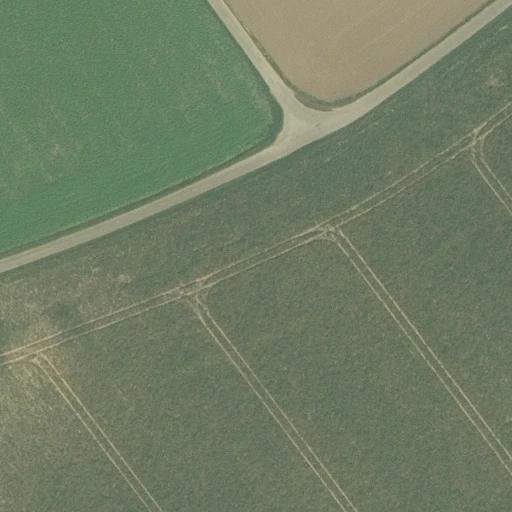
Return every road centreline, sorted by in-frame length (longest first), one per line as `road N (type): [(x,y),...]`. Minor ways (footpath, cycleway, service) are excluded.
road 1 (unclassified): [(0,276),(106,236),(316,135)]
road 2 (unclassified): [(316,135),(511,0)]
road 3 (unclassified): [(316,135),(216,0)]
